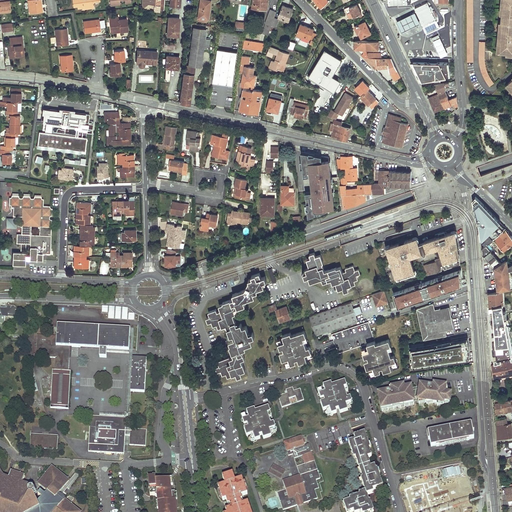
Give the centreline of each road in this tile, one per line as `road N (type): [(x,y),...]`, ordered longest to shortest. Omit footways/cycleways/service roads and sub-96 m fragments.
road 1 (tertiary): [(462,177),(493,511)]
road 2 (residential): [(184,400),(327,364),(347,366),(364,384),(399,511)]
road 3 (tertiary): [(415,162),(144,102)]
road 4 (residential): [(188,275),(413,194)]
road 5 (residential): [(146,188),(68,193),(61,280)]
road 6 (residential): [(420,100),(399,102),(300,0)]
road 7 (tertiary): [(0,295),(134,301)]
road 8 (residential): [(458,0),(461,129)]
